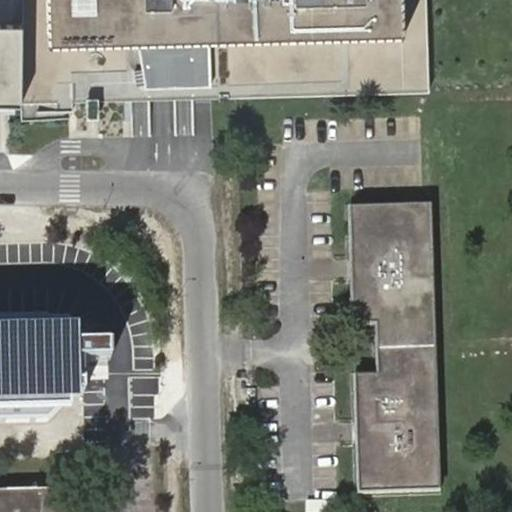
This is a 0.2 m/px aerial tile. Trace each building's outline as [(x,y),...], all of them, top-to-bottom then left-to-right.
[(24,0),(0,0),(0,93),(27,93),(24,0)] [(237,91),(424,90),(422,0),(24,0),(27,93),(237,91)] [(434,197),(346,198),(348,316),(372,315),(375,368),(350,370),(352,488),(439,486),(434,197)] [(43,322),(0,323),(0,425),(47,424),(68,403),(65,342),(43,322)] [(66,511),(47,494),(0,495),(0,511),(66,511)]
